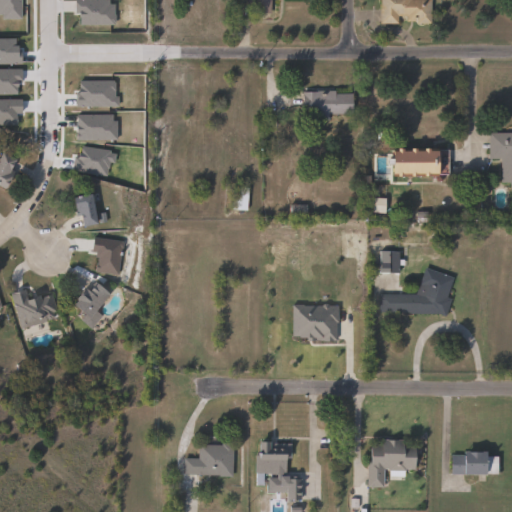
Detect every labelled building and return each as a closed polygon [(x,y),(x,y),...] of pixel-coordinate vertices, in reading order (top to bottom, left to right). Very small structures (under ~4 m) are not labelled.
[(272,0),(272,12),(256,12),(256,0),(272,0)] [(434,0),(434,23),(419,22),(419,21),(409,20),(409,14),(400,14),(400,23),(382,23),(382,0),(434,0)] [(337,90),(337,92),(354,93),(354,113),(331,113),(331,118),(309,118),(309,113),(304,113),(304,91),(318,91),(318,90),(337,90)] [(511,182),(502,182),(502,158),(491,158),(491,132),(511,132),(511,182)] [(436,147),(436,149),(445,149),(445,173),(436,173),(436,175),(430,175),(430,172),(422,172),(422,175),(417,174),(417,173),(409,173),(409,175),(403,175),(403,172),(398,172),(398,149),(403,149),(403,147),(409,147),(409,149),(416,149),(416,147),(422,147),(422,150),(430,150),(430,147),(436,147)] [(13,181),(8,188),(0,183),(0,162),(6,152),(19,159),(13,170),(17,172),(12,180),(13,181)] [(251,187),(249,211),(234,210),(235,186),(251,187)] [(94,193),(100,223),(86,226),(84,215),(78,216),(76,208),(78,207),(76,197),(94,193)] [(122,248),(119,274),(98,272),(98,271),(97,271),(98,264),(99,264),(100,257),(97,257),(97,252),(94,251),(96,237),(123,241),(125,243),(124,247),(122,248)] [(402,251),(401,272),(381,271),(382,251),(402,251)] [(453,299),(447,317),(440,313),(380,312),(380,293),(417,293),(427,268),(455,277),(449,297),(453,299)] [(101,282),(114,294),(93,318),(77,304),(81,300),(79,298),(89,287),(93,291),(101,282)] [(27,289),(30,300),(36,298),(36,297),(42,295),(43,297),(52,294),(57,310),(54,311),(56,318),(22,328),(12,293),(27,289)] [(406,440),(406,445),(418,445),(417,469),(407,469),(407,471),(391,470),(391,468),(385,468),(384,487),(369,487),(370,461),(371,461),(372,444),(384,444),(384,439),(406,440)] [(275,441),(275,443),(292,443),(292,460),(288,460),(288,474),(256,473),(257,455),(263,455),(263,441),(275,441)] [(235,443),(234,477),(220,477),(220,475),(184,474),(185,457),(199,458),(200,444),(224,445),(224,443),(235,443)] [(491,452),(491,456),(501,456),(501,474),(490,474),(490,475),(453,474),(453,455),(464,455),(464,452),(469,452),(469,451),(474,451),(474,452),(486,452),(491,452)] [(303,479),(302,500),(288,500),(289,479),(303,479)]
